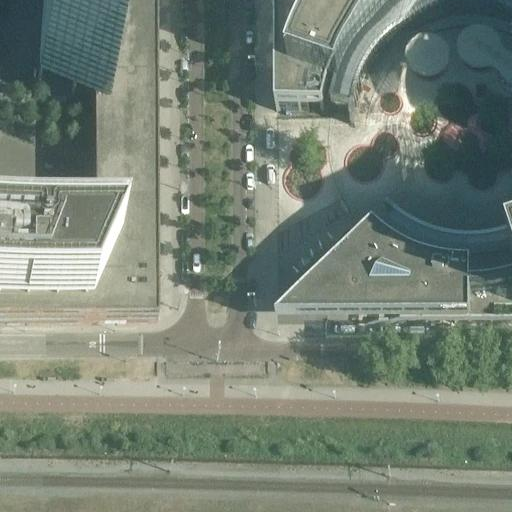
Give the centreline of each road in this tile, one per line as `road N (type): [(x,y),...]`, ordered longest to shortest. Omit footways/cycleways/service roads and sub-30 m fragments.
road 1 (unclassified): [(241,350),(246,0)]
road 2 (unclassified): [(193,0),(194,349)]
road 3 (unclassified): [(241,350),(511,350)]
road 4 (unclassified): [(0,349),(194,349)]
